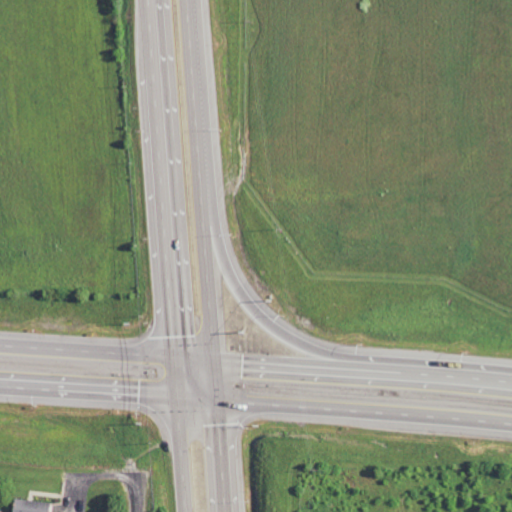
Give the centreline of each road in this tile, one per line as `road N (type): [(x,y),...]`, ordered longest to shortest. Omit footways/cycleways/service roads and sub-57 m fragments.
road 1 (trunk): [(210,362),(185,0)]
road 2 (trunk): [(146,0),(172,356)]
road 3 (trunk): [(175,399),(511,423)]
road 4 (trunk): [(421,376),(394,361),(333,355),(285,339),(244,301),(200,205)]
road 5 (trunk): [(511,384),(210,362)]
road 6 (secondary): [(210,362),(0,344)]
road 7 (secondary): [(0,387),(175,399)]
road 8 (primary): [(224,511),(210,362)]
